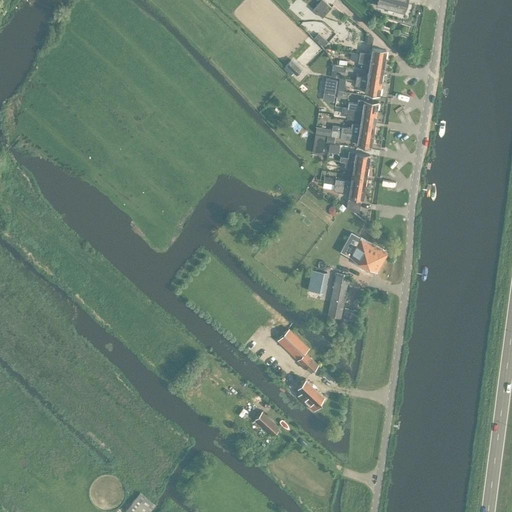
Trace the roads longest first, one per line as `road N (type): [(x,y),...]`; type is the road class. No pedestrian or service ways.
road 1 (unclassified): [(375,511),(444,0)]
road 2 (trunk): [(511,325),(487,511)]
